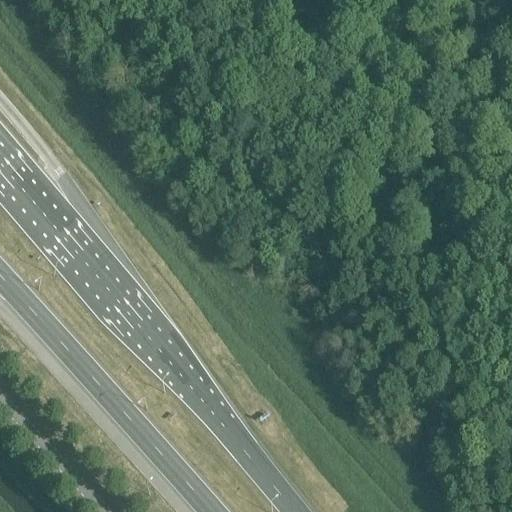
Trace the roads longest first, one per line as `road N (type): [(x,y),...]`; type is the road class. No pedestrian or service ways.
road 1 (trunk): [(295,511),(0,163)]
road 2 (trunk): [(0,277),(210,511)]
road 3 (unclassified): [(104,511),(0,398)]
